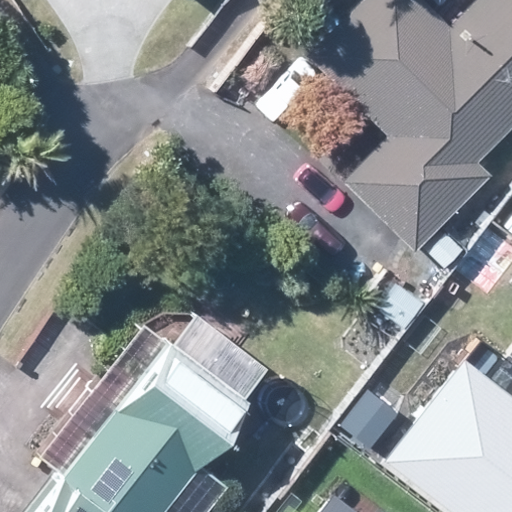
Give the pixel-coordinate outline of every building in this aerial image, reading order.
[(502,74),(511,63),(511,0),(300,0),(275,25),(328,77),(347,96),(357,105),(311,152),(380,220),(454,143),(444,132),(502,74)] [(407,326),(424,300),(399,282),(380,309),(407,326)] [(162,511),(250,399),(172,340),(39,511),(162,511)] [(511,511),(511,401),(459,360),(381,459),(449,511),(511,511)] [(358,511),(320,483),(298,511),(358,511)]
